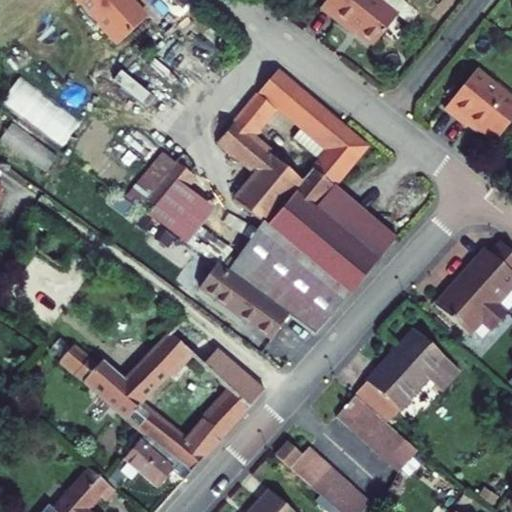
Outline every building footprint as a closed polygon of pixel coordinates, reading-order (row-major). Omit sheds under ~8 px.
[(71,0),(114,40),(146,6),(139,0),(71,0)] [(315,0),(306,11),(320,22),(323,18),(361,50),(386,22),(398,30),(397,24),(394,6),(386,0),(315,0)] [(511,9),(501,24),(511,32),(511,9)] [(22,73),(5,101),(69,141),(86,113),(22,73)] [(453,74),(419,114),(447,136),(450,132),(474,149),(502,114),(453,74)] [(371,154),(278,79),(219,152),(254,180),(230,208),(255,229),(222,275),(178,245),(208,211),(167,176),(134,212),(167,235),(150,258),(168,270),(171,266),(199,285),(196,288),(210,299),(206,304),(233,323),(253,298),(313,341),(397,249),(335,198),(371,154)] [(17,121),(6,135),(47,167),(58,153),(17,121)] [(478,266),(431,316),(462,345),(475,331),(487,341),(501,323),(490,315),(508,294),(504,290),(511,281),(511,272),(492,256),(480,269),(478,266)] [(88,363),(59,339),(47,353),(60,364),(59,367),(191,475),(264,395),(213,348),(197,365),(220,386),(213,394),(222,402),(185,442),(133,400),(181,361),(186,366),(191,360),(164,336),(116,377),(92,357),(88,363)] [(457,378),(412,336),(329,425),(391,481),(411,460),(383,436),(428,387),(438,398),(457,378)] [(130,445),(111,469),(146,497),(158,482),(171,492),(178,485),(130,445)] [(283,451),(270,465),(321,511),(364,511),(302,455),(295,462),(283,451)] [(81,511),(94,497),(101,502),(110,492),(73,462),(33,511),(81,511)] [(276,511),(264,500),(253,511),(276,511)]
